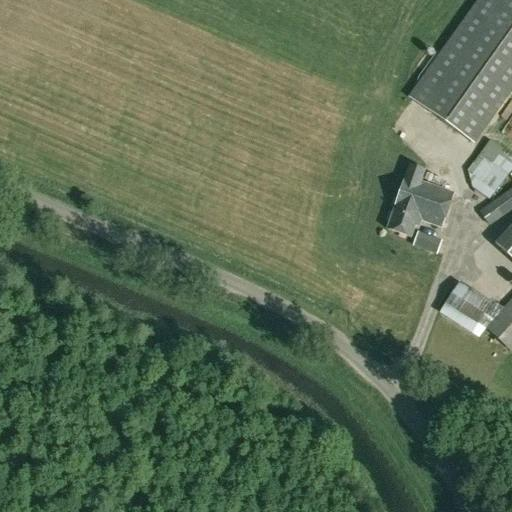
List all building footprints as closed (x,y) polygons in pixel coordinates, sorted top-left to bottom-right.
[(511,84),(511,0),(483,0),(413,101),(472,142),(511,84)] [(489,201),(511,170),(511,160),(501,153),(503,150),(490,141),(489,142),(467,172),(472,189),(489,201)] [(410,239),(410,238),(417,221),(441,229),(454,195),(422,184),(426,172),(410,166),(386,231),(410,239)] [(511,173),(509,175),(511,179),(511,189),(480,213),(490,227),(511,210),(511,173)] [(511,230),(497,247),(511,260),(511,230)] [(492,271),(504,264),(496,251),(485,258),(492,271)] [(485,329),(501,311),(459,287),(440,315),(472,334),(478,325),(485,329)] [(511,348),(511,299),(501,311),(485,329),(509,352),(511,348)]
